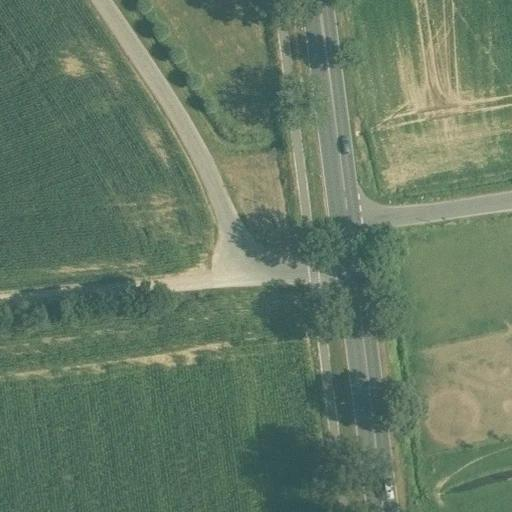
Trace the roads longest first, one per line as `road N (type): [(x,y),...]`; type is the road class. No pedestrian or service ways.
road 1 (track): [(0,301),(349,266)]
road 2 (track): [(101,0),(193,140),(223,204),(235,272)]
road 3 (primary): [(345,227),(384,511)]
road 4 (primary): [(314,0),(345,227)]
road 5 (tertiary): [(345,227),(511,201)]
